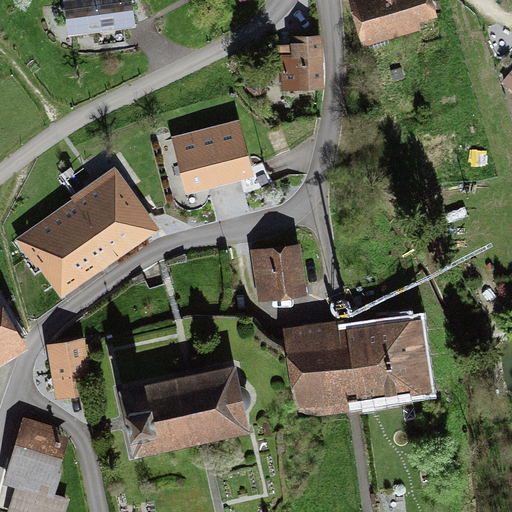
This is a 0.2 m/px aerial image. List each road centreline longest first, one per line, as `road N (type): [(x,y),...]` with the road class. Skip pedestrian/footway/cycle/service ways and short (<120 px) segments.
road 1 (residential): [(329,0),(334,101),(311,192),(283,214),(158,249),(71,307),(35,340),(14,394)]
road 2 (unclassified): [(283,0),(247,35),(90,111),(0,172)]
road 3 (residential): [(14,394),(79,432),(100,511)]
